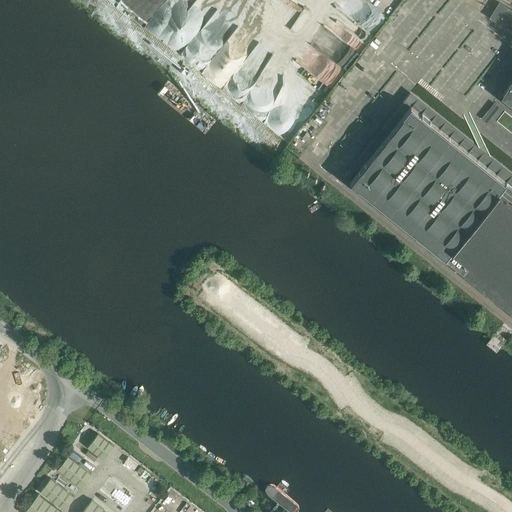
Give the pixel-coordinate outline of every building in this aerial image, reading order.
[(506,14),(497,8),(492,16),(511,28),(511,18),(506,15),(506,14)] [(205,47),(207,45),(199,36),(197,38),(198,39),(195,41),(195,45),(188,45),(188,35),(193,31),(193,28),(181,27),(185,32),(185,40),(179,39),(179,50),(181,48),(195,66),(197,66),(204,60),(198,52),(205,53),(205,47)] [(511,79),(503,95),(511,102),(511,79)] [(511,185),(411,105),(359,171),(351,180),(511,309),(511,185)] [(88,446),(104,458),(114,446),(98,433),(88,446)] [(68,456),(58,468),(82,487),(92,474),(68,456)] [(125,508),(135,494),(111,475),(100,490),(125,508)] [(51,478),(41,490),(65,509),(75,496),(51,478)] [(265,488),(265,493),(287,511),(297,511),(299,510),(298,505),(274,484),(265,488)] [(23,511),(62,511),(38,493),(23,511)] [(107,511),(92,500),(82,511),(107,511)]
